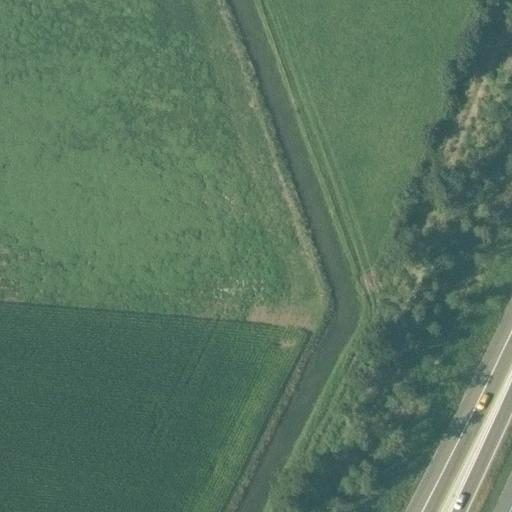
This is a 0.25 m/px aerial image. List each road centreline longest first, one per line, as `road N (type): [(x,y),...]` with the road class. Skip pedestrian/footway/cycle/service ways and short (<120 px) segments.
road 1 (motorway): [(511,354),(430,511)]
road 2 (motorway): [(511,395),(457,511)]
